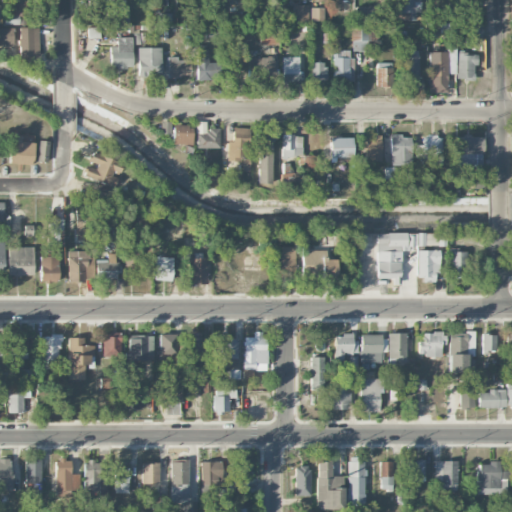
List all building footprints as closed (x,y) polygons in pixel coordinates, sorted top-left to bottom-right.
[(161,8),(160,0),(148,0),(149,8),(161,8)] [(397,0),(398,20),(416,20),(416,12),(421,12),(420,0),(397,0)] [(467,0),(448,0),(449,15),(468,15),(467,0)] [(308,5),(293,5),(293,22),(308,22),(308,5)] [(357,20),(369,20),(368,6),(356,7),(357,20)] [(323,7),(310,8),(310,20),(323,20),(323,7)] [(378,40),(378,24),(351,25),(351,51),(366,51),(366,41),(378,40)] [(466,24),(467,38),(481,37),(481,24),(466,24)] [(18,56),(38,57),(39,28),(19,27),(18,56)] [(88,37),(99,37),(99,27),(87,28),(88,37)] [(12,28),(0,28),(0,43),(11,44),(12,28)] [(278,44),(278,31),(259,32),(259,45),(278,44)] [(109,68),(131,68),(132,37),(116,37),(116,46),(110,46),(109,68)] [(195,79),(219,80),(219,63),(208,62),(208,46),(196,46),(195,79)] [(160,75),(160,47),(137,47),(138,75),(160,75)] [(419,87),(418,49),(402,50),(402,87),(419,87)] [(354,80),(353,57),(348,57),(348,51),(332,51),(333,80),(354,80)] [(446,93),(447,52),(429,51),(427,92),(446,93)] [(455,80),(475,80),(475,53),(456,53),(455,80)] [(282,84),(299,84),(298,56),(281,57),(282,84)] [(248,57),(248,84),(274,84),(273,57),(248,57)] [(190,77),(189,58),(166,58),(167,77),(190,77)] [(311,84),(326,84),(327,62),(311,62),(311,84)] [(391,63),(375,62),(375,86),(391,87),(391,63)] [(170,121),(160,121),(160,134),(170,134),(170,121)] [(219,148),(219,128),(206,129),(205,121),(195,122),(196,148),(219,148)] [(191,145),(192,125),(172,125),(171,144),(191,145)] [(226,160),(240,161),(240,156),(249,156),(250,128),(233,127),(232,141),(227,141),(226,160)] [(272,184),(273,131),(258,130),(257,183),(272,184)] [(32,164),(33,142),(21,142),(21,135),(9,134),(8,164),(32,164)] [(301,134),(281,135),(282,157),(302,157),(301,134)] [(389,136),(390,166),(410,165),(409,135),(389,136)] [(418,136),(420,165),(441,164),(440,135),(418,136)] [(352,157),(351,137),(329,138),(329,158),(352,157)] [(380,161),(380,137),(364,137),(364,161),(380,161)] [(482,137),(458,137),(457,167),(481,167),(482,137)] [(37,161),(48,162),(48,141),(38,140),(37,161)] [(118,173),(122,162),(90,152),(87,161),(96,164),(94,169),(85,166),(82,176),(108,184),(112,171),(118,173)] [(281,181),(294,181),(294,173),(281,174),(281,181)] [(483,176),(472,175),(471,188),(482,189),(483,176)] [(75,205),(76,240),(89,240),(89,205),(75,205)] [(63,246),(63,219),(49,218),(49,230),(54,230),(54,246),(63,246)] [(445,246),(445,233),(375,232),(374,278),(400,278),(400,246),(445,246)] [(313,244),(300,244),(300,279),(318,279),(318,259),(324,259),(324,250),(313,250),(313,244)] [(32,275),(33,247),(7,246),(6,275),(32,275)] [(292,277),(293,246),(274,246),(273,277),(292,277)] [(124,269),(135,269),(135,248),(123,248),(124,269)] [(416,250),(416,280),(438,280),(438,250),(416,250)] [(67,251),(67,282),(87,282),(87,251),(67,251)] [(466,252),(448,251),(448,277),(466,278),(466,252)] [(116,254),(107,253),(107,259),(95,259),(95,280),(115,280),(116,254)] [(39,281),(58,281),(58,256),(39,256),(39,281)] [(172,281),(172,257),(155,256),(154,280),(172,281)] [(205,257),(187,258),(188,284),(206,283),(205,257)] [(319,280),(334,280),(334,259),(319,260),(319,280)] [(243,337),(243,373),(245,373),(245,380),(249,380),(249,371),(265,371),(265,331),(252,331),(252,337),(243,337)] [(422,332),(422,341),(418,341),(417,356),(440,356),(440,344),(444,344),(444,333),(422,332)] [(474,332),(448,332),(447,376),(473,376),(474,358),(473,358),(474,332)] [(387,333),(388,363),(405,363),(405,333),(387,333)] [(177,334),(159,334),(159,360),(177,360),(177,334)] [(357,354),(357,340),(352,340),(352,335),(334,334),(334,360),(344,360),(344,354),(357,354)] [(481,350),(495,351),(495,334),(481,334),(481,350)] [(120,356),(120,335),(102,336),(102,356),(120,356)] [(129,352),(124,353),(124,361),(153,360),(152,335),(128,335),(129,352)] [(360,362),(385,363),(385,336),(361,335),(360,362)] [(10,359),(28,359),(28,336),(10,337),(10,359)] [(41,369),(59,369),(58,336),(40,336),(41,369)] [(220,358),(236,359),(236,336),(221,336),(220,358)] [(81,338),(67,338),(67,379),(84,380),(84,365),(89,366),(89,357),(93,357),(93,345),(81,345),(81,338)] [(323,357),(310,357),(309,391),(323,391),(323,357)] [(181,403),(181,363),(170,363),(170,383),(165,383),(165,413),(178,413),(178,403),(181,403)] [(381,408),(381,378),(360,379),(360,409),(381,408)] [(473,384),(458,384),(458,409),(473,409),(473,384)] [(347,386),(328,386),(329,409),(348,409),(347,386)] [(390,399),(400,400),(401,388),(390,387),(390,399)] [(23,412),(22,396),(29,396),(29,388),(7,388),(7,412),(23,412)] [(477,408),(504,407),(504,390),(477,390),(477,408)] [(227,396),(214,396),(214,411),(228,411),(227,396)] [(0,480),(10,480),(9,459),(0,458),(0,480)] [(24,483),(32,483),(32,494),(40,494),(40,460),(25,460),(24,483)] [(54,460),(55,496),(77,495),(77,474),(70,474),(70,460),(54,460)] [(228,461),(229,489),(247,488),(246,460),(228,461)] [(99,461),(83,461),(83,490),(99,489),(99,461)] [(169,461),(171,503),(178,503),(178,511),(195,511),(196,501),(188,501),(187,461),(169,461)] [(220,461),(200,461),(200,483),(221,483),(220,461)] [(317,509),(343,509),(342,476),(331,476),(331,461),(316,461),(317,509)] [(392,462),(380,461),(379,489),(391,489),(392,462)] [(424,481),(424,461),(408,461),(408,481),(424,481)] [(456,491),(457,461),(435,461),(434,491),(456,491)] [(347,506),(364,506),(364,462),(347,462),(347,506)] [(476,494),(506,494),(506,462),(476,463),(476,494)] [(140,463),(141,483),(159,483),(158,463),(140,463)] [(128,493),(128,466),(114,466),(113,492),(128,493)] [(309,496),(309,466),(294,466),(295,496),(309,496)] [(99,497),(108,497),(107,486),(99,486),(99,497)]
